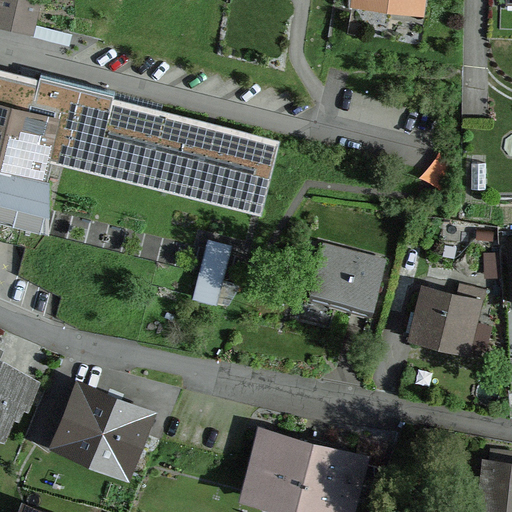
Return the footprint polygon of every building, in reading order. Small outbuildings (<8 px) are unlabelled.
[(0,0),(0,21),(31,29),(38,1),(35,0),(0,0)] [(394,0),(394,6),(418,9),(419,0),(394,0)] [(41,72),(38,84),(0,74),(0,196),(49,208),(49,180),(46,179),(53,152),(250,201),(260,162),(272,165),(277,144),(112,103),(115,91),(41,72)] [(472,163),(471,188),(485,188),(485,163),(472,163)] [(477,231),(476,240),(491,241),(491,231),(477,231)] [(383,261),(324,245),(310,299),(369,314),(383,261)] [(498,253),(484,254),(485,278),(499,277),(498,253)] [(205,259),(195,296),(214,300),(224,264),(205,259)] [(426,291),(415,332),(465,345),(466,341),(484,346),(492,315),(474,311),(475,304),(481,305),(485,290),(460,284),(457,299),(426,291)] [(15,410),(20,399),(24,401),(32,383),(0,369),(0,429),(2,430),(11,408),(15,410)] [(129,468),(135,453),(130,450),(143,420),(105,404),(107,398),(82,388),(71,415),(95,425),(88,440),(109,449),(105,458),(129,468)] [(266,434),(251,491),(330,511),(343,511),(357,458),(377,464),(380,453),(385,454),(387,445),(362,438),(357,458),(324,450),(326,444),(313,440),(312,446),(266,434)] [(511,511),(511,451),(492,449),(489,481),(481,480),(477,511),(511,511)]
